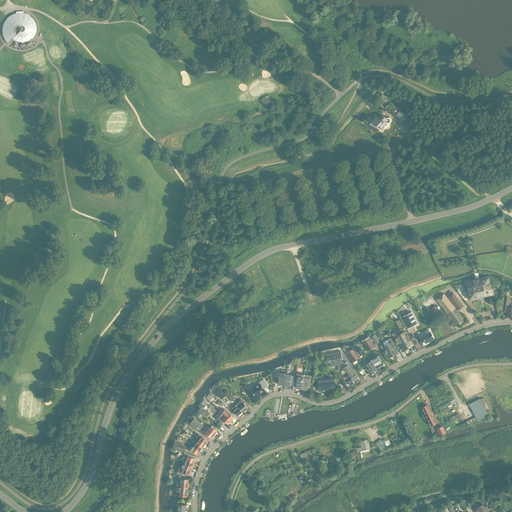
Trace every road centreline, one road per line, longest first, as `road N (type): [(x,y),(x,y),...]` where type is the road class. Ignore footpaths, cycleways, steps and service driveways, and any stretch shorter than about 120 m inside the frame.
road 1 (unknown): [(0,476),(34,502),(67,493),(101,394),(187,279),(214,220),(234,210),(233,176),(323,147),(360,74),(392,72),(435,91),(511,92)]
road 2 (tertiary): [(64,511),(90,477),(116,391),(149,346),(259,255),(468,207),(511,187)]
road 3 (residential): [(194,511),(209,452),(274,394),(335,401),(454,336),(511,321)]
road 4 (unclassified): [(229,511),(240,476),(257,459),(381,419),(453,371),(511,364)]
